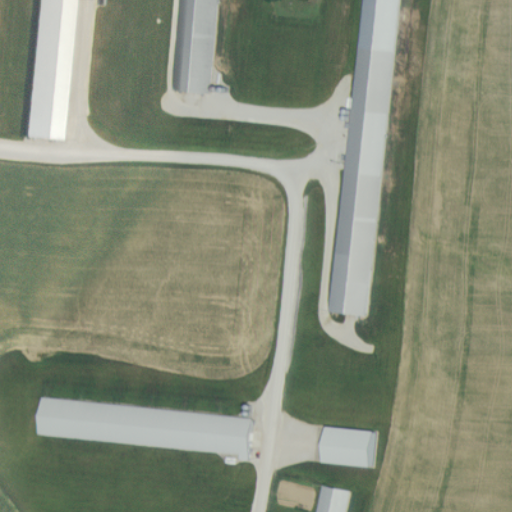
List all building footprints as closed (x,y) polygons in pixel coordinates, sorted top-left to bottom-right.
[(72,0),(35,0),(24,136),(61,140),(72,0)] [(181,0),(175,90),(211,93),(218,0),(181,0)] [(361,0),(332,312),(369,315),(398,0),(361,0)] [(249,454),(252,416),(42,397),(39,434),(249,454)] [(373,466),(376,430),(327,426),(324,462),(373,466)] [(344,511),(348,490),(321,485),(316,511),(344,511)]
